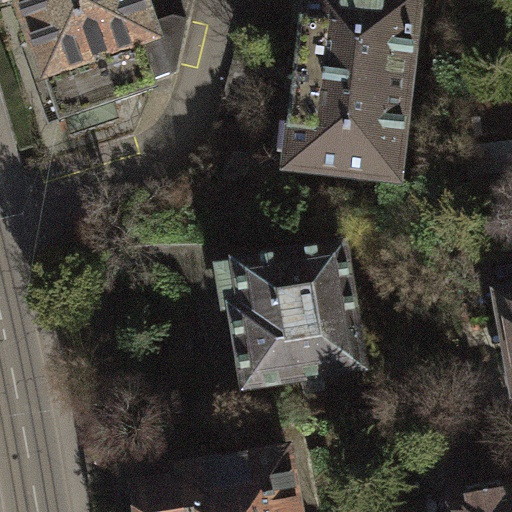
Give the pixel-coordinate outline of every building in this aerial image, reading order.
[(16,0),(64,140),(118,120),(112,103),(155,89),(153,79),(175,72),(187,18),(170,15),(149,21),(142,0),(16,0)] [(307,0),(288,167),(398,181),(417,0),(307,0)] [(511,141),(466,147),(470,178),(511,172),(511,141)] [(231,309),(242,386),(363,368),(344,242),(213,261),(220,311),(231,309)] [(511,292),(498,295),(511,365),(511,292)] [(485,358),(460,359),(463,410),(488,408),(485,358)] [(298,511),(289,450),(177,468),(178,478),(133,485),(137,511),(298,511)] [(511,511),(511,490),(501,492),(500,481),(467,486),(467,498),(454,500),(454,511),(511,511)]
